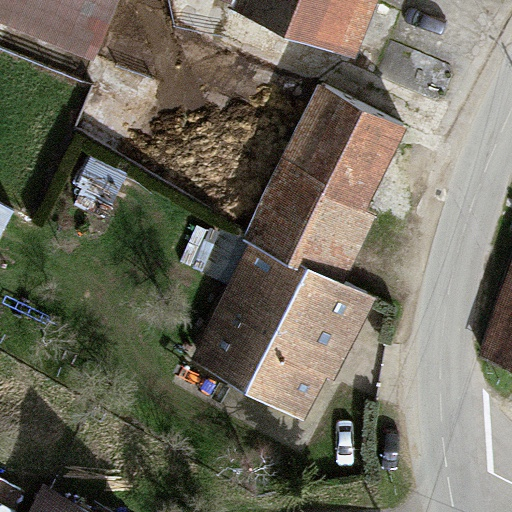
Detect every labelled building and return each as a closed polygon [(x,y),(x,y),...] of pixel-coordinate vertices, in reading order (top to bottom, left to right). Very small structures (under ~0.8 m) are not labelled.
[(0,0),(0,14),(88,48),(106,0),(0,0)] [(241,0),(352,42),(367,0),(241,0)] [(267,206),(256,231),(264,236),(325,267),(399,119),(323,78),(256,199),(267,206)] [(307,414),(364,288),(325,267),(264,236),(202,358),(307,414)] [(511,372),(511,270),(479,359),(511,372)] [(93,511),(54,493),(45,511),(93,511)]
